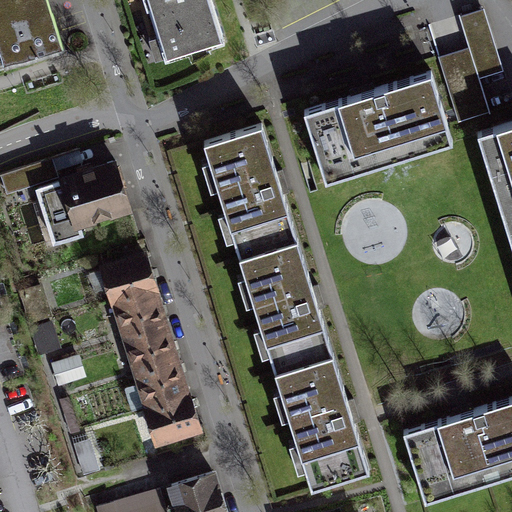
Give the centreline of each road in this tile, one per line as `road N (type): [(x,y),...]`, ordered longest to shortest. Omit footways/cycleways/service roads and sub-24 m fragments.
road 1 (unknown): [(397,511),(258,71)]
road 2 (residential): [(254,511),(133,120)]
road 3 (residential): [(133,120),(170,113),(396,0)]
road 4 (residential): [(133,120),(97,0)]
